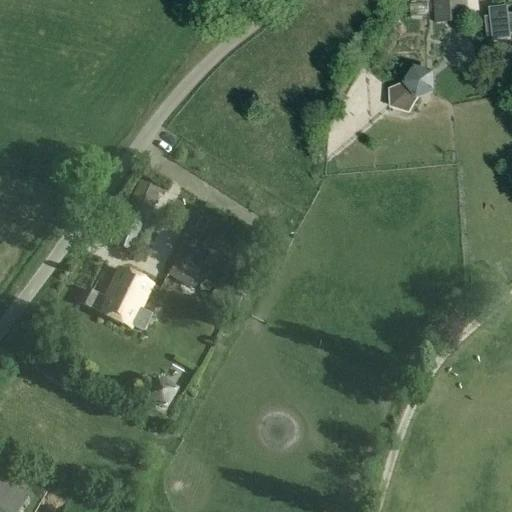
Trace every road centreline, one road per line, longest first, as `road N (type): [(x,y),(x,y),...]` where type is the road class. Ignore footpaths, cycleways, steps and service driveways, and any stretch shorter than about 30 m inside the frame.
road 1 (unclassified): [(0,334),(180,87),(220,47),(289,0)]
road 2 (track): [(385,511),(432,351),(511,290)]
